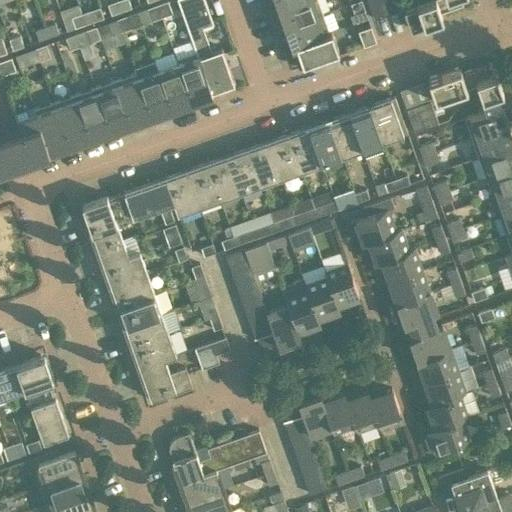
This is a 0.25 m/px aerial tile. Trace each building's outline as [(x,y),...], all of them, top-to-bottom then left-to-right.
[(106,0),(111,13),(120,10),(116,0),(106,0)] [(131,6),(128,0),(116,0),(120,10),(131,6)] [(172,12),(167,0),(165,0),(156,3),(161,16),(172,12)] [(194,50),(196,50),(210,90),(234,81),(221,46),(211,49),(202,26),(213,22),(211,19),(204,0),(177,0),(195,50),(194,50)] [(317,0),(300,0),(278,8),(284,26),(322,13),(317,0)] [(356,0),(350,2),(354,14),(364,10),(360,0),(356,0)] [(367,0),(374,17),(385,13),(380,0),(367,0)] [(394,0),(380,0),(385,13),(397,9),(394,0)] [(442,16),(440,11),(450,7),(447,0),(422,0),(403,7),(410,28),(442,16)] [(136,11),(140,23),(161,16),(156,3),(136,11)] [(103,16),(99,6),(80,12),(84,23),(103,16)] [(140,23),(136,11),(116,18),(120,30),(140,23)] [(70,16),(74,26),(84,23),(80,12),(70,16)] [(322,13),(284,26),(291,44),(331,30),(330,29),(328,29),(322,13)] [(120,30),(116,18),(95,25),(100,38),(120,30)] [(57,32),(54,22),(44,26),(48,35),(57,32)] [(100,38),(95,25),(75,33),(79,45),(100,38)] [(357,29),(363,45),(375,40),(370,25),(357,29)] [(35,29),(38,39),(48,35),(44,26),(35,29)] [(337,48),(331,30),(291,44),(297,62),(337,48)] [(65,36),(69,48),(79,45),(75,33),(65,36)] [(8,38),(12,48),(23,44),(19,34),(8,38)] [(50,55),(45,44),(34,47),(39,59),(50,55)] [(19,66),(39,59),(34,47),(15,54),(19,66)] [(175,57),(189,97),(210,90),(196,50),(194,50),(175,57)] [(10,55),(0,58),(0,73),(15,68),(10,55)] [(156,69),(169,104),(189,97),(175,57),(176,62),(156,69)] [(134,71),(149,112),(169,104),(156,69),(153,59),(133,67),(134,71)] [(464,116),(465,118),(501,105),(507,103),(495,71),(488,74),(484,63),(471,68),(476,83),(486,109),(464,116)] [(459,66),(427,77),(428,79),(435,97),(476,83),(471,68),(461,71),(459,66)] [(114,78),(128,119),(149,112),(134,71),(114,78)] [(94,86),(108,126),(128,119),(114,78),(94,86)] [(73,93),(88,133),(108,126),(94,86),(73,93)] [(53,100),(67,140),(88,133),(73,93),(53,100)] [(394,95),(368,104),(381,140),(406,131),(394,95)] [(417,104),(425,126),(437,122),(429,99),(417,104)] [(33,107),(47,147),(67,140),(53,100),(34,107),(33,107)] [(348,111),(360,147),(381,140),(368,104),(348,111)] [(425,126),(417,104),(405,108),(414,131),(425,126)] [(19,129),(28,154),(47,148),(47,147),(33,107),(34,107),(33,105),(32,105),(13,112),(19,129)] [(472,137),(508,125),(501,105),(465,118),(472,137)] [(327,118),(340,154),(360,147),(348,111),(327,118)] [(340,154),(327,118),(307,126),(320,161),(340,154)] [(478,156),(511,144),(511,135),(508,125),(472,137),(478,156)] [(320,161),(307,126),(287,133),(299,168),(320,161)] [(9,133),(0,136),(0,164),(9,161),(18,158),(28,154),(19,129),(9,133)] [(266,140),(279,176),(299,168),(287,133),(266,140)] [(246,147),(259,183),(279,176),(266,140),(246,147)] [(432,140),(418,144),(422,155),(435,150),(432,140)] [(485,176),(511,166),(511,144),(478,156),(485,176)] [(226,154),(238,190),(259,183),(246,147),(226,154)] [(425,163),(438,159),(435,150),(422,155),(425,163)] [(205,162),(218,197),(238,190),(226,154),(205,162)] [(185,169),(198,204),(218,197),(205,162),(185,169)] [(511,166),(485,176),(492,195),(511,187),(511,166)] [(125,217),(161,205),(167,203),(170,201),(173,200),(177,212),(198,204),(185,169),(161,177),(117,193),(125,217)] [(409,182),(406,173),(394,177),(397,186),(409,182)] [(397,186),(394,177),(384,181),(383,180),(373,183),(377,193),(387,190),(397,186)] [(445,178),(432,183),(436,193),(449,189),(445,178)] [(413,187),(424,219),(436,214),(425,183),(413,187)] [(356,200),(354,192),(352,187),(332,194),(337,207),(346,204),(356,200)] [(511,187),(492,195),(499,214),(511,209),(511,187)] [(369,196),(366,188),(354,192),(356,200),(369,196)] [(337,208),(331,189),(309,196),(316,215),(337,208)] [(439,202),(452,197),(449,189),(436,193),(439,202)] [(115,221),(125,217),(117,193),(82,205),(91,229),(115,221),(121,238),(115,221)] [(289,204),(295,222),(316,215),(309,196),(289,204)] [(361,235),(363,241),(401,228),(401,226),(395,228),(388,207),(393,205),(390,196),(363,205),(367,214),(349,220),(355,237),(361,235)] [(269,211),(275,229),(295,222),(289,204),(269,211)] [(173,220),(168,207),(160,210),(164,223),(173,220)] [(506,233),(511,231),(511,209),(499,214),(506,233)] [(248,218),(255,236),(275,229),(269,211),(248,218)] [(458,216),(445,221),(449,232),(462,227),(458,216)] [(329,217),(309,224),(312,233),(332,226),(329,217)] [(231,235),(234,243),(255,236),(248,218),(229,225),(231,235)] [(115,221),(91,229),(103,263),(138,250),(127,254),(121,238),(115,221)] [(439,222),(430,225),(435,240),(444,237),(439,222)] [(180,241),(174,223),(162,227),(168,245),(180,241)] [(314,240),(312,233),(309,224),(286,232),(289,242),(292,248),(314,240)] [(452,240),(465,235),(462,227),(449,232),(452,240)] [(408,247),(401,228),(363,241),(368,256),(374,254),(376,261),(414,247),(414,245),(408,247)] [(265,240),(268,249),(289,242),(286,232),(278,235),(265,240)] [(219,239),(223,248),(234,243),(231,235),(219,239)] [(439,253),(449,249),(444,237),(435,240),(439,253)] [(268,249),(265,240),(243,248),(253,274),(274,267),(271,259),(268,249)] [(215,250),(212,242),(200,246),(203,255),(215,250)] [(470,245),(456,249),(459,259),(472,255),(470,245)] [(186,257),(182,246),(173,249),(177,260),(186,257)] [(389,281),(422,269),(414,247),(376,261),(382,276),(386,274),(389,281)] [(110,284),(146,271),(138,250),(103,263),(110,284)] [(339,251),(320,256),(323,265),(341,260),(339,251)] [(348,266),(347,261),(324,270),(337,308),(354,301),(352,297),(358,295),(348,266)] [(190,265),(195,276),(203,273),(199,262),(190,265)] [(455,265),(445,268),(450,283),(460,279),(455,265)] [(392,304),(430,290),(422,269),(389,281),(390,285),(386,287),(392,304)] [(333,309),(337,308),(324,270),(325,275),(305,283),(304,283),(318,321),(335,315),(333,309)] [(117,304),(153,292),(146,271),(110,284),(117,304)] [(207,285),(203,273),(195,276),(199,288),(207,285)] [(281,287),(287,304),(301,342),(303,341),(300,334),(315,328),(313,323),(318,321),(304,283),(305,283),(302,277),(294,279),(295,282),(281,287)] [(455,295),(464,292),(460,279),(450,283),(455,295)] [(483,285),(470,290),(473,299),(486,295),(483,285)] [(430,290),(392,304),(397,318),(402,317),(404,323),(408,321),(410,327),(412,332),(413,334),(438,326),(435,318),(433,313),(437,311),(430,290)] [(125,324),(160,312),(153,292),(117,304),(125,324)] [(205,306),(209,317),(218,314),(214,303),(205,306)] [(286,347),(301,342),(287,304),(266,312),(273,330),(257,336),(260,346),(265,348),(278,344),(278,345),(285,342),(286,347)] [(494,315),(490,306),(477,311),(480,320),(494,315)] [(132,345),(168,332),(160,312),(125,324),(132,345)] [(222,325),(218,314),(209,317),(213,328),(222,325)] [(475,322),(465,326),(470,340),(480,337),(475,322)] [(411,342),(406,344),(412,361),(450,347),(442,324),(438,326),(413,334),(408,336),(411,342)] [(168,332),(132,345),(139,365),(163,357),(164,357),(175,353),(168,332)] [(475,352),(484,348),(480,337),(470,340),(475,352)] [(196,350),(201,366),(215,361),(218,360),(215,351),(208,354),(206,346),(196,350)] [(505,346),(491,351),(495,361),(509,356),(505,346)] [(424,381),(457,369),(450,347),(412,361),(417,376),(422,374),(424,381)] [(15,363),(24,387),(28,398),(52,389),(40,354),(15,363)] [(511,366),(509,356),(495,361),(502,381),(511,376),(511,366)] [(184,366),(169,371),(164,357),(163,357),(139,365),(151,399),(191,385),(187,371),(185,368),(184,366)] [(0,395),(24,387),(15,363),(0,368),(0,395)] [(490,366),(481,369),(486,383),(496,380),(490,366)] [(465,390),(457,369),(424,381),(426,385),(420,387),(426,404),(459,392),(465,390)] [(505,389),(511,386),(511,376),(502,381),(505,389)] [(490,395),(500,392),(496,380),(486,383),(490,395)] [(403,420),(391,387),(385,389),(383,384),(366,390),(378,422),(380,428),(403,420)] [(302,413),(309,432),(330,424),(317,386),(302,391),(285,404),(282,408),(286,418),(302,413)] [(320,391),(318,386),(317,386),(330,424),(333,431),(354,424),(343,392),(338,393),(336,388),(321,393),(320,391)] [(360,386),(343,392),(354,424),(356,430),(378,422),(366,390),(362,391),(360,386)] [(66,427),(52,389),(28,398),(41,436),(66,427)] [(467,414),(459,392),(426,404),(428,409),(422,411),(428,428),(461,416),(467,414)] [(506,433),(511,431),(511,426),(506,409),(496,412),(500,426),(503,425),(506,433)] [(469,437),(461,416),(428,428),(430,432),(425,434),(431,450),(469,437)] [(215,467),(215,468),(216,468),(215,467),(253,454),(265,449),(258,428),(247,432),(206,446),(209,454),(198,458),(188,430),(176,434),(174,435),(172,437),(170,438),(169,441),(169,442),(168,443),(168,444),(168,446),(168,447),(169,448),(180,480),(215,467)] [(37,438),(25,442),(28,451),(40,446),(37,438)] [(24,452),(20,439),(10,443),(15,455),(24,452)] [(2,446),(7,458),(15,455),(10,443),(2,446)] [(38,462),(45,482),(78,470),(76,463),(78,462),(73,447),(52,455),(50,449),(31,456),(34,464),(38,462)] [(273,470),(268,457),(265,449),(253,454),(255,462),(260,460),(264,473),(273,470)] [(406,458),(403,449),(389,454),(392,463),(406,458)] [(377,458),(380,467),(392,463),(389,454),(377,458)] [(363,473),(359,464),(346,469),(349,478),(363,473)] [(215,468),(215,467),(180,480),(187,500),(223,488),(216,468),(215,468)] [(405,482),(399,467),(387,472),(393,486),(405,482)] [(453,490),(460,510),(508,493),(507,492),(496,496),(486,467),(465,474),(462,467),(439,475),(446,493),(453,490)] [(334,473),(337,482),(349,478),(346,469),(334,473)] [(45,482),(52,502),(88,489),(83,474),(80,475),(78,470),(45,482)] [(277,481),(273,470),(264,473),(268,484),(277,481)] [(380,482),(378,474),(355,483),(360,497),(382,489),(380,482)] [(360,503),(353,483),(341,487),(347,507),(360,503)] [(187,500),(191,511),(218,511),(230,508),(223,488),(187,500)] [(52,502),(55,511),(89,511),(93,511),(90,503),(93,503),(88,489),(52,502)] [(511,511),(511,505),(508,493),(460,510),(461,511),(511,511)] [(274,501),(277,511),(283,511),(287,511),(283,498),(274,501)] [(301,511),(309,510),(306,500),(292,505),(294,511),(301,511)]
